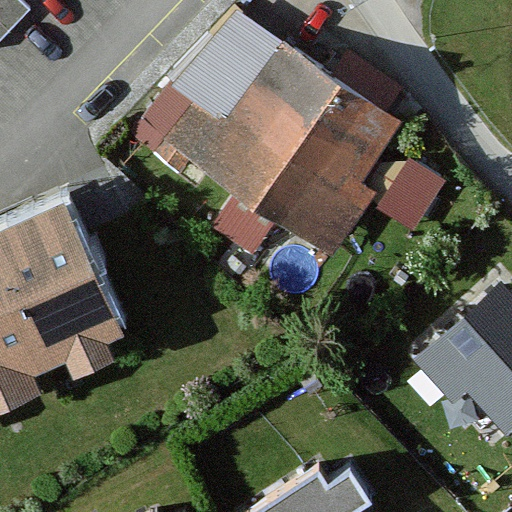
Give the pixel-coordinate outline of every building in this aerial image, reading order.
[(0,0),(0,30),(28,2),(26,0),(0,0)] [(410,116),(290,35),(238,111),(181,73),(149,120),(342,250),(387,184),(371,174),(410,116)] [(383,201),(426,216),(447,157),(404,142),(383,201)] [(87,191),(0,228),(0,385),(145,322),(87,191)] [(511,417),(511,282),(501,271),(414,352),(453,394),(465,382),(505,424),(511,417)] [(369,488),(349,458),(328,472),(318,458),(246,505),(250,511),(352,511),(347,503),(369,488)]
